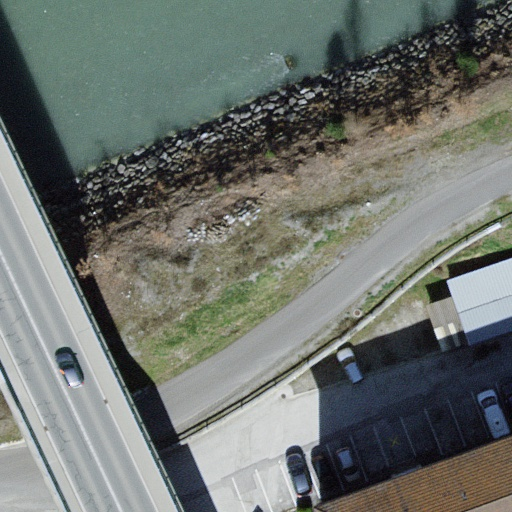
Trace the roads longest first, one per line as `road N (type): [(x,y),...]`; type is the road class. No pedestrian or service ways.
road 1 (track): [(511,172),(447,205),(261,351),(161,413),(0,492)]
road 2 (track): [(0,493),(136,496),(511,356)]
road 3 (tertiary): [(0,256),(119,511)]
